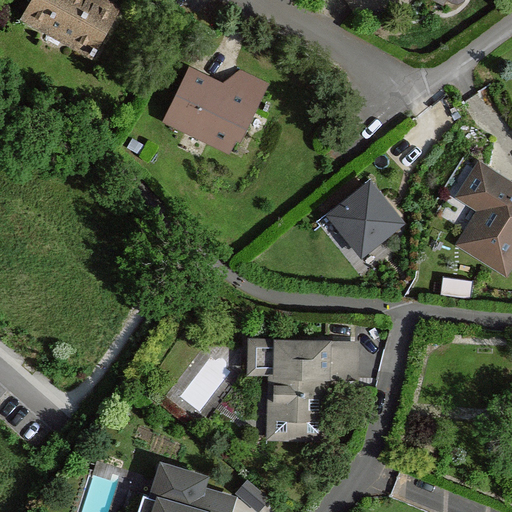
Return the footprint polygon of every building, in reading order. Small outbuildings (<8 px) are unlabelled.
[(44,32),(45,29),(70,42),(68,45),(90,57),(116,11),(91,0),(37,0),(25,21),(44,32)] [(238,73),(228,94),(252,106),(262,86),(238,73)] [(252,106),(228,94),(225,98),(207,89),(209,84),(190,75),(178,99),(184,103),(175,125),(208,141),(210,136),(227,143),(235,127),(241,128),(252,106)] [(167,120),(175,125),(184,103),(178,99),(167,120)] [(140,157),(145,148),(131,140),(126,149),(140,157)] [(464,195),(466,197),(487,209),(477,225),(464,244),(505,269),(511,257),(511,189),(498,181),(480,170),(464,195)] [(395,225),(365,191),(330,221),(361,256),(395,225)] [(456,211),(477,225),(487,209),(466,197),(456,211)] [(277,368),(276,418),(289,419),(288,432),(320,433),(322,376),(355,377),(356,342),(256,339),(255,367),(277,368)] [(275,431),(288,432),(289,419),(276,418),(275,431)] [(231,511),(235,500),(202,489),(206,478),(165,465),(155,496),(145,493),(139,511),(231,511)] [(246,474),(236,485),(259,505),(269,493),(246,474)]
